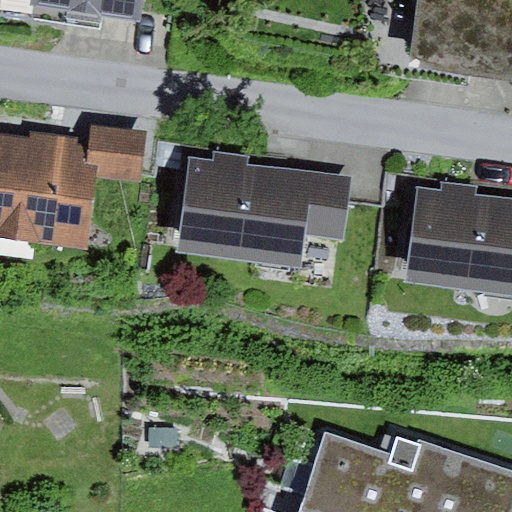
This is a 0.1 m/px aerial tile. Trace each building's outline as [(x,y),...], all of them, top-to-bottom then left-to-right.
[(30,9),(30,0),(0,0),(0,9),(29,14),(30,9)] [(144,0),(30,0),(30,9),(141,25),(144,0)] [(511,0),(416,0),(409,58),(427,72),(511,83),(511,0)] [(90,127),(88,142),(83,179),(97,181),(142,186),(148,134),(90,127)] [(33,142),(0,138),(0,242),(87,254),(97,181),(83,179),(88,142),(34,135),(33,142)] [(213,162),(189,159),(177,254),(297,269),(302,238),(310,175),(245,167),(247,158),(214,153),(213,162)] [(352,180),(310,175),(302,238),(345,243),(352,180)] [(440,192),(418,190),(406,287),(511,300),(511,202),(475,199),(477,188),(441,183),(440,192)] [(389,455),(326,435),(300,511),(511,511),(511,473),(395,436),(389,455)]
